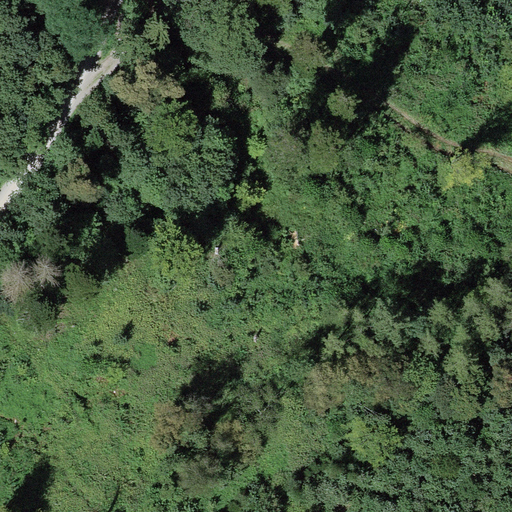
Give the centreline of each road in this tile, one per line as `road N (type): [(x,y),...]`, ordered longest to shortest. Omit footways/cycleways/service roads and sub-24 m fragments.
road 1 (track): [(0,210),(109,0)]
road 2 (track): [(68,89),(188,0)]
